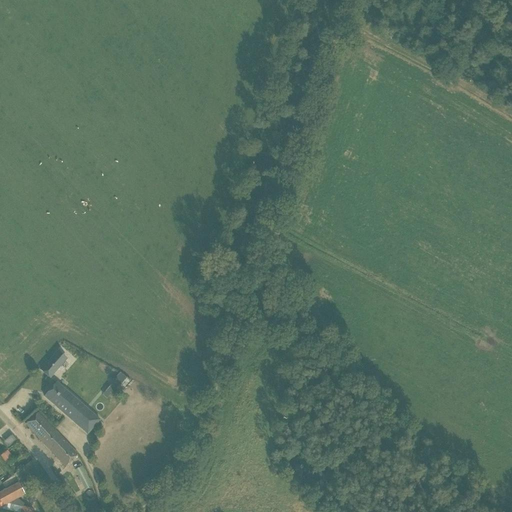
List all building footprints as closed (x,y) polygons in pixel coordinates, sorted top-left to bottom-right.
[(47,362),(40,370),(49,378),(66,359),(58,352),(48,363),(47,362)] [(126,378),(119,387),(122,390),(130,381),(126,378)] [(87,435),(100,420),(57,382),(44,397),(87,435)] [(37,413),(25,424),(66,467),(78,455),(37,413)] [(6,451),(0,455),(0,456),(5,463),(12,457),(6,451)] [(82,467),(75,471),(86,490),(93,486),(82,467)] [(18,483),(0,493),(0,508),(10,511),(32,511),(33,510),(23,506),(24,504),(18,499),(25,495),(18,483)]
